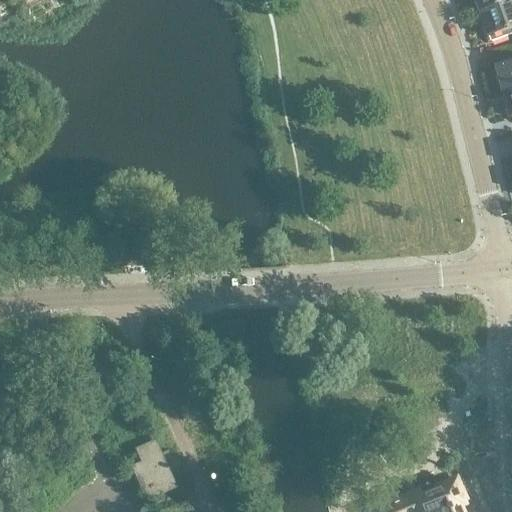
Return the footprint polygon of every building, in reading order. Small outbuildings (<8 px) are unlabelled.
[(511,0),(475,0),(481,15),(511,3),(511,0)] [(511,3),(481,15),(490,40),(492,44),(511,36),(510,32),(511,31),(511,3)] [(511,66),(499,69),(505,95),(511,92),(511,66)] [(157,445),(145,450),(139,453),(145,466),(135,471),(148,499),(163,492),(165,496),(177,491),(171,477),(179,474),(181,468),(176,457),(171,455),(163,459),(157,445)] [(463,511),(462,508),(465,507),(463,502),(466,500),(457,480),(437,489),(439,493),(422,500),(420,494),(399,503),(399,502),(394,504),(395,505),(386,508),(387,511),(463,511)]
